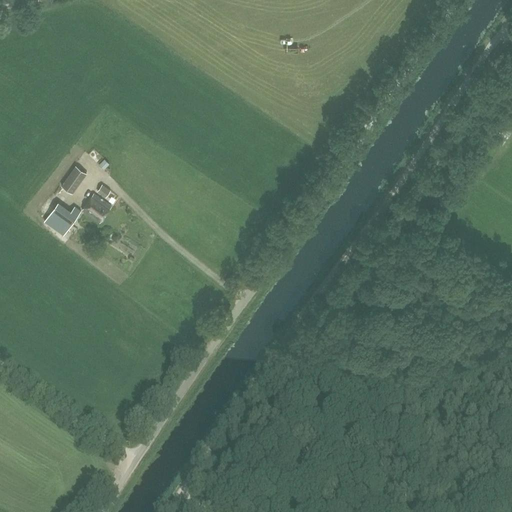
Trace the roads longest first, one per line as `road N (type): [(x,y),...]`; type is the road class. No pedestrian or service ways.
road 1 (unclassified): [(99,511),(456,0)]
road 2 (track): [(165,511),(501,28)]
road 3 (track): [(133,460),(0,370)]
